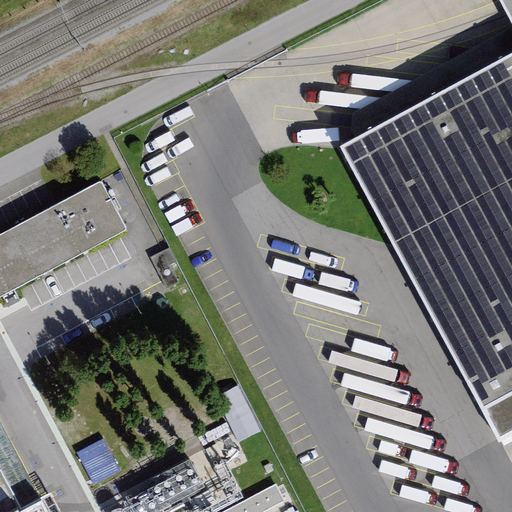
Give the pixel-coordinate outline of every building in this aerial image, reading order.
[(511,0),(498,0),(511,24),(511,53),(340,146),(498,439),(511,432),(511,0)] [(0,296),(126,230),(100,182),(0,234),(0,296)] [(0,423),(0,473),(17,505),(38,494),(0,423)] [(0,473),(0,511),(2,511),(17,505),(0,473)] [(15,511),(58,511),(50,495),(15,511)]
